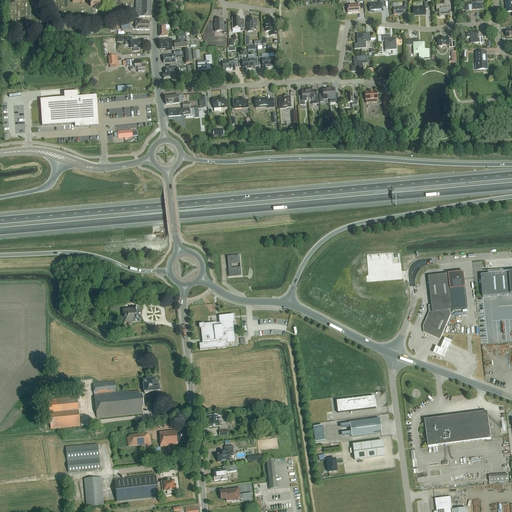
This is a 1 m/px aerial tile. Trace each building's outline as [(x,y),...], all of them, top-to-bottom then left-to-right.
[(151,18),(151,0),(135,0),(135,12),(139,13),(139,17),(149,18),(151,18)] [(381,6),(384,6),(384,0),(379,1),(379,4),(369,4),(370,12),(381,11),(381,6)] [(424,8),(413,8),(414,16),(425,16),(425,9),(428,9),(427,3),(431,2),(430,0),(425,0),(426,2),(424,3),(424,8)] [(449,11),(451,11),(449,0),(445,0),(445,4),(435,5),(436,14),(439,13),(439,17),(450,16),(449,11)] [(482,4),(483,3),(483,0),(475,0),(476,3),(468,4),(466,6),(466,11),(483,10),(482,4)] [(405,10),(407,9),(407,3),(404,3),(404,8),(398,8),(393,8),(394,15),(405,15),(405,10)] [(348,14),(361,13),(360,5),(347,6),(348,14)] [(240,20),(240,18),(232,18),(232,29),(240,29),(240,31),(243,31),(243,29),(244,29),(244,20),(240,20)] [(223,26),(223,19),(215,20),(215,24),(214,24),(214,28),(215,28),(215,32),(223,32),(223,34),(227,34),(226,26),(223,26)] [(255,20),(249,21),(249,26),(248,26),(248,32),(253,32),(253,31),(255,31),(255,28),(257,28),(257,23),(255,23),(255,20)] [(149,22),(136,22),(136,30),(149,30),(149,22)] [(277,29),(273,30),(272,22),(265,23),(265,32),(270,32),(270,36),(277,36),(277,29)] [(130,29),(129,23),(120,26),(122,32),(130,29)] [(169,30),(169,29),(169,27),(168,26),(159,26),(158,37),(168,36),(168,31),(169,31),(169,30)] [(484,45),(483,37),(478,37),(477,33),(466,34),(467,38),(470,38),(471,43),(480,43),(480,45),(484,45)] [(357,44),(354,45),(354,49),(366,49),(366,42),(370,42),(370,34),(357,35),(357,44)] [(385,51),(396,50),(396,38),(391,39),(391,36),(381,36),(381,42),(384,42),(385,51)] [(448,38),(437,39),(438,47),(448,46),(449,48),(452,48),(455,48),(455,42),(452,42),(451,37),(448,37),(448,38)] [(131,38),(125,38),(125,46),(130,45),(130,49),(133,48),(133,51),(134,51),(138,51),(139,51),(139,48),(140,48),(140,41),(131,41),(131,38)] [(419,39),(405,40),(406,46),(413,46),(414,55),(419,54),(420,60),(430,59),(430,49),(425,49),(424,42),(419,43),(419,39)] [(159,40),(159,50),(167,50),(167,51),(171,51),(171,40),(159,40)] [(174,52),(174,55),(170,55),(170,56),(163,56),(164,64),(176,63),(175,56),(181,55),(180,52),(180,51),(174,52)] [(477,70),(487,70),(486,52),(476,53),(477,70)] [(249,70),(248,60),(242,60),(242,55),(238,56),(239,59),(239,66),(242,65),(243,70),(249,70)] [(205,62),(197,63),(198,71),(209,70),(209,65),(212,65),(211,56),(205,56),(205,62)] [(268,58),(269,68),(275,68),(274,63),(277,63),(277,56),(274,56),(274,58),(268,58)] [(269,68),(268,58),(262,59),(262,57),(258,58),(259,64),(262,64),(263,69),(269,68)] [(352,67),(351,68),(351,71),(352,72),(355,72),(362,71),(362,64),(367,64),(366,57),(354,58),(354,67),(352,67)] [(248,60),(249,70),(255,70),(254,64),(257,64),(257,58),(254,58),(254,59),(248,60)] [(228,61),(229,72),(235,71),(234,66),(237,66),(237,59),(234,60),(234,61),(228,61)] [(141,60),(134,61),(134,60),(126,61),(126,67),(130,66),(130,72),(135,71),(137,71),(138,73),(145,72),(144,65),(141,66),(141,60)] [(229,72),(228,61),(222,62),(222,60),(219,61),(219,67),(222,67),(223,72),(229,72)] [(171,78),(177,77),(177,73),(179,73),(178,68),(170,69),(170,70),(164,71),(165,74),(163,75),(163,79),(171,78)] [(91,80),(88,86),(93,89),(96,84),(91,80)] [(323,100),(329,99),(328,89),(322,90),(322,95),(319,95),(320,103),(323,103),(323,100)] [(328,89),(329,99),(335,99),(335,101),(338,101),(337,94),(334,94),(334,89),(328,89)] [(307,91),(308,101),(312,101),(312,105),(318,104),(317,95),(314,96),(313,90),(307,91)] [(304,101),(308,101),(307,91),(301,91),(301,97),(298,97),(299,106),(305,105),(304,101)] [(88,123),(95,123),(93,103),(97,103),(96,96),(78,97),(77,92),(67,93),(68,98),(64,98),(40,100),(42,126),(75,124),(75,128),(88,127),(88,123)] [(377,103),(377,100),(377,92),(364,93),(365,104),(377,103)] [(357,105),(356,99),(353,99),(353,94),(346,94),(347,103),(351,103),(351,108),(357,108),(357,105)] [(178,96),(165,97),(165,98),(165,105),(166,105),(183,103),(182,95),(178,96)] [(266,98),(259,98),(259,97),(254,98),(255,109),(267,108),(274,108),(273,99),(267,100),(266,98)] [(289,97),(279,98),(280,109),(281,124),(292,122),(290,108),(289,97)] [(217,99),(213,100),(213,109),(227,108),(227,100),(224,101),(223,98),(217,99)] [(240,100),(233,100),(233,109),(244,108),(244,109),(248,108),(248,102),(244,102),(244,99),(240,99),(240,100)] [(195,117),(194,111),(194,109),(168,111),(168,112),(167,112),(167,113),(167,114),(167,115),(168,115),(168,117),(186,116),(186,117),(195,117)] [(131,130),(117,132),(118,139),(124,138),(124,139),(128,138),(132,137),(132,136),(137,136),(137,131),(131,131),(131,130)] [(239,256),(232,257),(232,259),(232,264),(240,264),(239,256)] [(237,268),(228,269),(229,277),(238,276),(238,272),(237,268)] [(463,272),(448,274),(453,310),(467,308),(468,308),(464,272),(463,272)] [(509,273),(481,275),(483,297),(511,295),(509,273)] [(424,327),(424,333),(436,337),(440,340),(451,315),(450,310),(453,310),(448,274),(428,276),(432,306),(429,306),(430,312),(430,313),(424,327)] [(133,323),(140,322),(139,309),(132,309),(132,310),(123,310),(124,324),(128,323),(129,326),(132,325),(131,323),(133,323)] [(216,323),(199,325),(200,329),(201,328),(202,344),(199,344),(200,350),(217,348),(217,349),(226,348),(225,344),(235,343),(234,332),(233,332),(232,330),(233,330),(233,323),(234,322),(233,315),(219,317),(219,324),(216,324),(216,323)] [(441,349),(436,346),(433,353),(445,358),(452,342),(445,339),(441,349)] [(155,379),(154,379),(154,378),(151,379),(152,379),(143,380),(144,394),(149,394),(149,393),(159,391),(160,390),(160,389),(160,388),(159,386),(158,383),(156,383),(155,379)] [(141,408),(144,408),(142,395),(140,395),(139,392),(128,393),(127,391),(116,393),(115,382),(93,384),(97,418),(142,413),(141,408)] [(337,413),(376,408),(373,396),(336,401),(337,413)] [(50,430),(80,426),(77,397),(47,400),(50,430)] [(425,422),(422,425),(426,431),(428,447),(491,439),(488,412),(432,419),(431,418),(428,420),(425,420),(425,422)] [(209,423),(208,423),(209,428),(221,426),(221,422),(220,422),(220,419),(220,416),(208,417),(209,423)] [(351,437),(381,433),(379,419),(349,423),(351,437)] [(322,426),(313,427),(315,443),(324,441),(322,426)] [(177,443),(183,442),(183,433),(177,433),(175,431),(159,432),(160,447),(168,446),(168,445),(177,444),(177,443)] [(127,437),(128,447),(147,445),(147,448),(151,448),(150,445),(151,445),(150,435),(147,436),(147,435),(127,437)] [(354,461),(385,457),(383,441),(352,445),(354,461)] [(68,473),(100,470),(98,445),(76,447),(76,445),(69,446),(69,447),(66,448),(68,473)] [(221,455),(217,455),(217,458),(218,463),(230,461),(230,457),(232,457),(231,452),(233,450),(233,446),(224,447),(225,452),(221,453),(221,455)] [(337,472),(335,459),(326,460),(328,473),(337,472)] [(270,490),(277,489),(274,461),(267,461),(270,490)] [(236,472),(236,469),(236,466),(223,467),(223,470),(219,471),(219,472),(214,472),(214,476),(213,476),(214,481),(227,480),(226,473),(236,472)] [(155,475),(114,480),(117,502),(158,498),(158,496),(163,495),(163,492),(167,492),(167,494),(172,493),(172,491),(176,491),(175,485),(174,485),(174,481),(161,482),(161,483),(156,483),(155,475)] [(101,478),(84,480),(86,508),(104,506),(101,478)] [(220,495),(219,495),(219,500),(221,499),(221,500),(226,500),(226,502),(231,501),(231,499),(235,498),(235,500),(240,500),(240,495),(239,488),(225,490),(219,490),(220,495)] [(466,511),(466,509),(452,510),(451,497),(435,499),(436,511),(466,511)]
